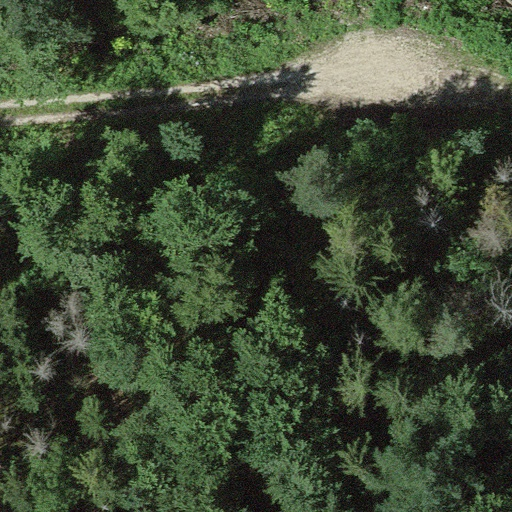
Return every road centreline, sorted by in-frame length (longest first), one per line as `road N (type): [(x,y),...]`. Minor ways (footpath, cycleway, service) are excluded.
road 1 (track): [(0,97),(330,63),(511,67)]
road 2 (track): [(330,63),(321,125),(268,178),(0,274)]
